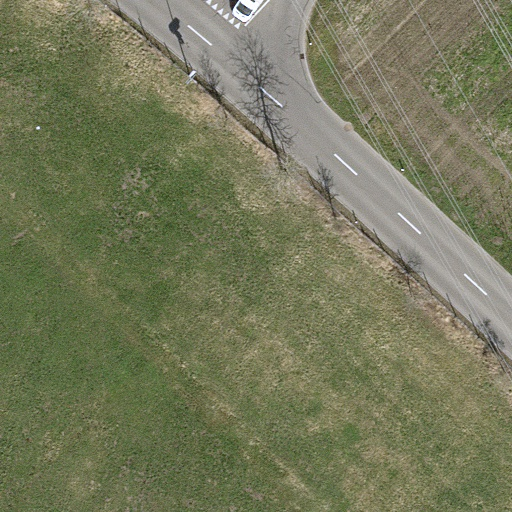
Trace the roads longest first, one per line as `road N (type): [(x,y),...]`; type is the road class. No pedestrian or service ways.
road 1 (track): [(305,511),(0,211)]
road 2 (tertiary): [(219,51),(511,318)]
